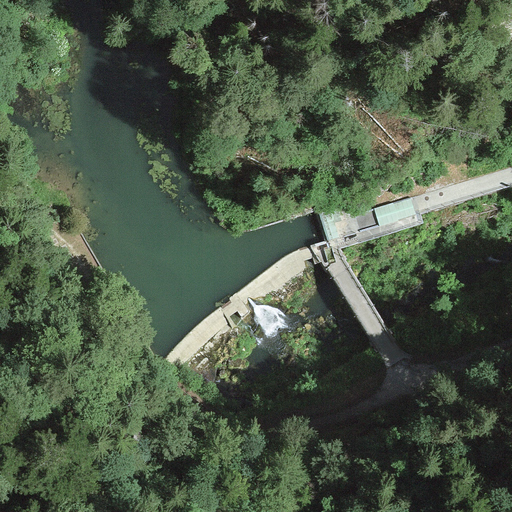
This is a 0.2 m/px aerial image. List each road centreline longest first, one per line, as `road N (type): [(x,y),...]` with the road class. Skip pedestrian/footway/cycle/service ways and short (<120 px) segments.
road 1 (track): [(511,344),(405,377),(299,428),(249,438),(173,412)]
road 2 (track): [(338,262),(405,377)]
